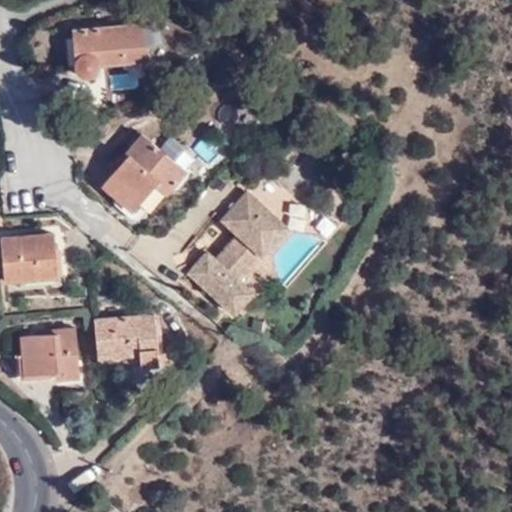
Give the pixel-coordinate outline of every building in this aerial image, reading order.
[(138,25),(65,32),(69,73),(72,80),(77,83),(86,82),(90,80),(91,76),(92,67),(140,64),(138,25)] [(130,130),(98,163),(107,172),(93,188),(126,216),(153,185),(159,190),(174,174),(130,130)] [(288,226),(250,189),(220,220),(238,235),(218,256),(209,249),(189,273),(234,313),(254,290),(240,277),(288,226)] [(53,231),(0,234),(0,237),(5,279),(58,275),(53,231)] [(149,317),(92,320),(94,359),(130,358),(130,366),(149,366),(149,317)] [(67,326),(48,326),(49,334),(16,335),(18,372),(57,371),(58,377),(70,377),(67,326)]
